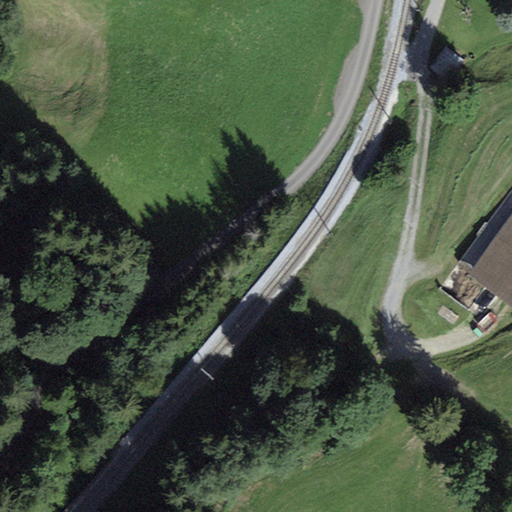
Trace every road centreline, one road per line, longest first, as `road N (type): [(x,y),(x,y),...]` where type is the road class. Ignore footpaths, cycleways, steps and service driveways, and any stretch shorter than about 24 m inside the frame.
road 1 (residential): [(382,0),(371,89),(321,155),(223,240),(88,330),(0,463)]
road 2 (track): [(445,382),(405,353),(391,317),(426,111),(419,62)]
